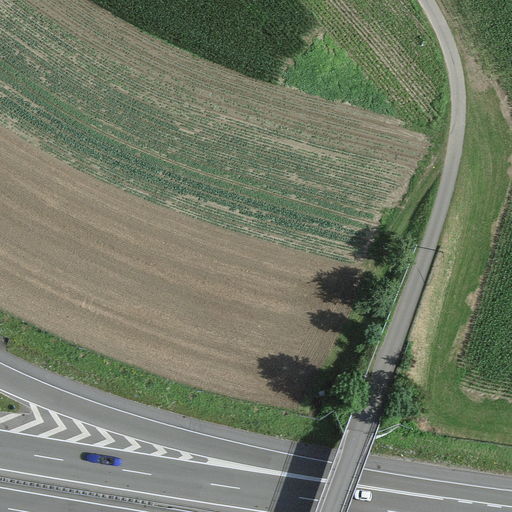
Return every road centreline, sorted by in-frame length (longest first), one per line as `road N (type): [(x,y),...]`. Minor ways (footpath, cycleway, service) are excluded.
road 1 (unclassified): [(331,511),(447,207),(464,114),(454,54),(426,0)]
road 2 (motorway): [(467,511),(415,484),(222,452),(0,376)]
road 3 (motorway): [(406,511),(0,448)]
